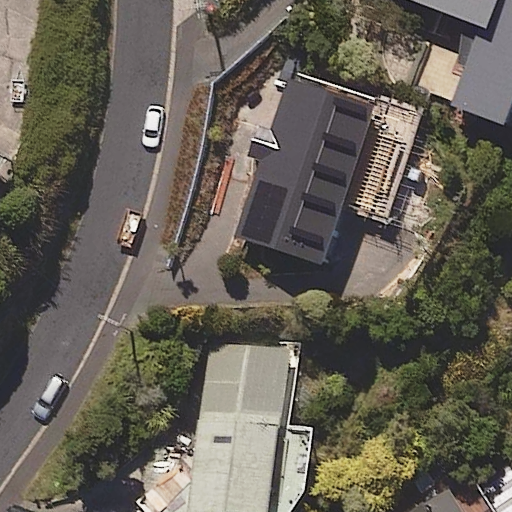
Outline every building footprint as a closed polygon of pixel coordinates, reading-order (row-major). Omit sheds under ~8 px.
[(511,120),(511,0),(403,0),(486,34),(456,108),(509,129),(511,120)] [(391,108),(275,70),(248,155),(258,158),(233,238),(329,269),(348,210),(357,213),(391,108)] [(443,155),(409,142),(380,216),(414,229),(443,155)] [(0,178),(11,160),(0,154),(0,178)] [(298,354),(209,344),(198,450),(154,445),(146,511),(309,511),(318,432),(290,429),(298,354)] [(462,511),(449,491),(417,511),(462,511)]
